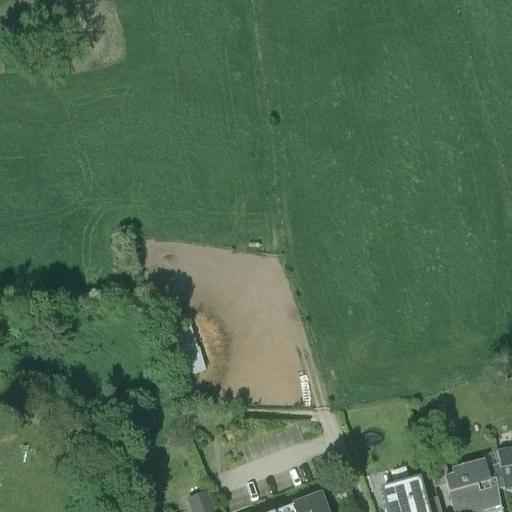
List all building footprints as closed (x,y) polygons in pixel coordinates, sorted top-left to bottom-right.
[(189,333),(161,340),(172,384),(200,377),(189,333)] [(511,455),(497,458),(499,468),(503,492),(511,490),(511,455)] [(442,457),(427,461),(434,489),(445,486),(444,481),(448,480),(442,457)] [(453,479),(448,480),(444,481),(445,486),(451,511),(485,511),(501,508),(497,492),(495,484),(488,485),(484,471),(483,466),(451,473),(453,479)] [(499,468),(484,471),(488,485),(495,484),(497,492),(503,492),(499,468)] [(383,511),(427,511),(418,480),(381,490),(385,506),(382,507),(383,511)] [(320,511),(316,500),(285,511),(208,511),(202,496),(187,502),(191,511),(320,511)]
